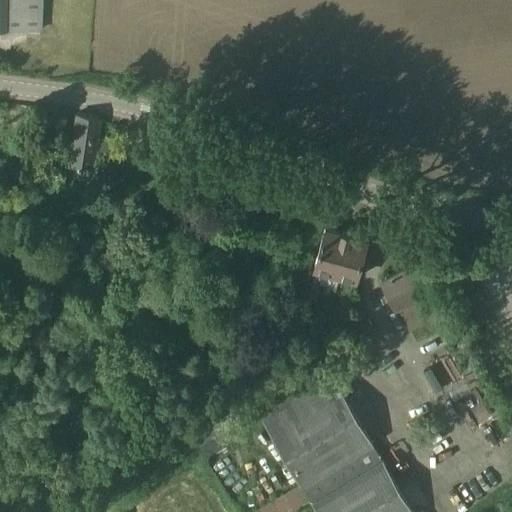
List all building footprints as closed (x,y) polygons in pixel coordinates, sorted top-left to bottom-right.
[(44,0),(0,0),(0,28),(44,29),(44,0)] [(90,166),(94,166),(95,157),(122,162),(125,142),(98,138),(102,116),(78,112),(69,170),(88,173),(90,166)] [(339,281),(352,285),(354,277),(357,278),(367,239),(326,227),(315,266),(316,266),(313,282),(337,289),(339,281)] [(81,234),(80,259),(92,259),(93,235),(81,234)] [(130,257),(100,255),(98,281),(128,283),(130,257)] [(381,278),(396,308),(437,287),(421,257),(381,278)] [(433,292),(402,308),(413,329),(444,313),(433,292)] [(330,370),(259,412),(301,482),(288,490),(298,507),(311,499),(318,511),(415,511),(407,499),(330,370)] [(273,511),(268,502),(251,511),(273,511)]
